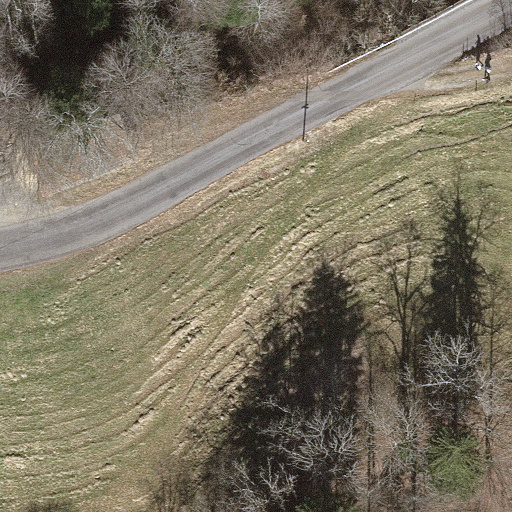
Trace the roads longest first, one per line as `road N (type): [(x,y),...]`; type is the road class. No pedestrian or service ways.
road 1 (residential): [(503,0),(73,244),(0,254)]
road 2 (track): [(345,95),(511,76)]
